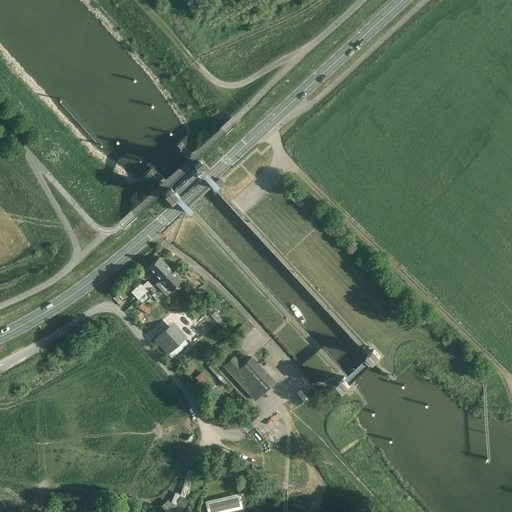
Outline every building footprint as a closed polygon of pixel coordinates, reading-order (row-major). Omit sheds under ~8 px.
[(202,160),(200,158),(193,165),(198,171),(200,173),(202,172),(203,171),(208,167),(208,166),(205,163),(203,161),(202,160)] [(218,187),(219,186),(224,182),(221,180),(220,178),(214,183),(215,184),(213,185),(213,186),(216,188),(217,187),(218,187)] [(170,202),(172,201),(175,198),(175,197),(177,195),(175,193),(172,190),(170,187),(162,194),(166,198),(167,199),(170,202)] [(296,195),(292,199),(301,207),(304,204),(296,195)] [(159,279),(171,268),(160,257),(148,267),(159,279)] [(171,268),(159,279),(166,286),(161,290),(166,295),(181,280),(171,268)] [(138,298),(152,286),(147,281),(142,286),(140,283),(132,291),(138,298)] [(152,286),(138,298),(138,299),(142,295),(145,298),(150,294),(151,295),(156,290),(152,286)] [(144,299),(139,302),(147,313),(151,309),(144,299)] [(168,353),(182,341),(168,326),(155,338),(168,353)] [(373,348),(370,345),(369,347),(368,348),(364,351),(368,354),(370,356),(373,360),(375,362),(377,360),(378,360),(383,355),(379,351),(375,347),(373,348)] [(234,356),(224,366),(255,400),(275,382),(252,357),(243,365),(234,356)] [(349,381),(346,378),(345,376),(342,378),(341,378),(340,379),(336,382),(341,387),(344,391),(346,390),(349,393),(355,387),(351,383),(349,381)] [(224,408),(225,407),(231,401),(218,388),(212,395),(224,408)] [(183,496),(188,483),(183,481),(179,494),(183,496)] [(175,504),(177,498),(179,493),(174,491),(170,502),(175,504)]
